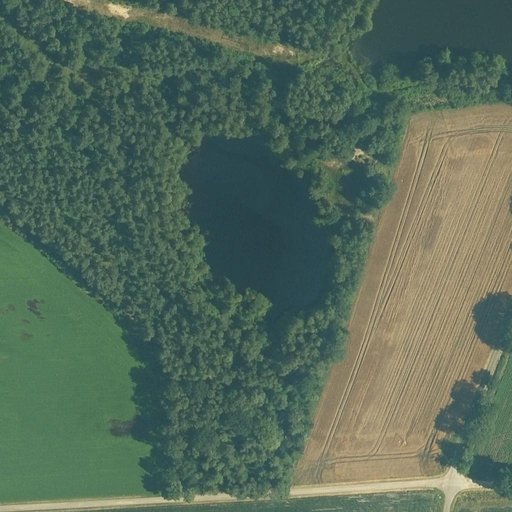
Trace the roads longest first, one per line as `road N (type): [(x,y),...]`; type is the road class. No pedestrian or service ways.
road 1 (track): [(511,478),(0,508)]
road 2 (residential): [(511,321),(444,511)]
